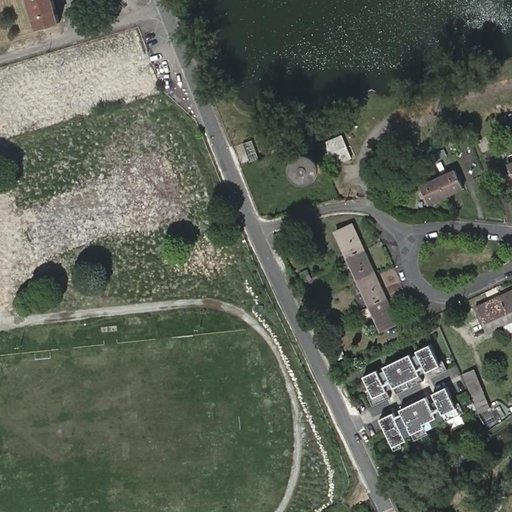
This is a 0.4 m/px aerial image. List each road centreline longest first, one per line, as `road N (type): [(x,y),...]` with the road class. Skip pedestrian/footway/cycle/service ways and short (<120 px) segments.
road 1 (unclassified): [(256,233),(388,511)]
road 2 (unclassified): [(164,7),(256,233)]
road 3 (track): [(364,210),(364,156),(375,134),(471,90),(511,81)]
road 4 (residential): [(400,232),(413,276),(427,292),(452,297),(511,268)]
road 5 (residential): [(400,232),(350,208),(289,217),(256,233)]
